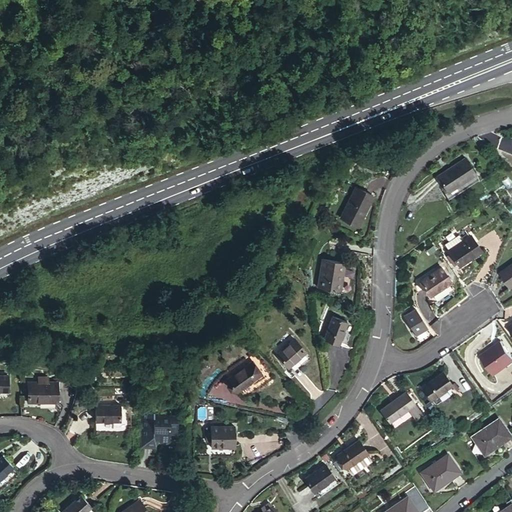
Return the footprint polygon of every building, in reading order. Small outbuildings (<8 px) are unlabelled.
[(443,172),(453,187),(482,168),(472,153),(443,172)] [(356,186),(342,216),(360,225),(374,195),(356,186)] [(449,244),(462,264),(486,247),(475,232),(466,238),(463,234),(449,244)] [(326,251),(319,279),(340,284),(347,256),(326,251)] [(424,279),(434,294),(456,279),(445,265),(424,279)] [(407,313),(420,332),(431,325),(418,305),(407,313)] [(331,308),(321,331),(334,336),(343,313),(331,308)] [(279,355),(293,365),(308,344),(294,334),(279,355)] [(484,354),(497,373),(511,362),(511,350),(505,340),(484,354)] [(235,379),(243,392),(270,379),(262,364),(235,379)] [(427,384),(436,397),(457,383),(448,370),(427,384)] [(0,374),(0,389),(10,390),(11,375),(0,374)] [(31,384),(30,402),(60,404),(61,385),(31,384)] [(385,410),(393,421),(420,402),(411,390),(385,410)] [(97,405),(97,421),(122,420),(122,404),(97,405)] [(146,411),(145,447),(164,448),(164,440),(168,440),(168,442),(176,442),(176,434),(178,434),(178,414),(159,414),(159,411),(146,411)] [(212,421),(213,442),(238,441),(237,420),(212,421)] [(475,438),(486,454),(511,436),(500,420),(475,438)] [(341,454),(351,468),(374,452),(364,438),(341,454)] [(0,458),(0,480),(14,468),(3,455),(0,458)] [(422,475),(433,491),(459,473),(447,457),(422,475)] [(309,480),(319,493),(340,477),(330,464),(309,480)] [(65,511),(88,511),(92,508),(83,497),(65,511)] [(390,511),(417,511),(408,499),(390,511)] [(125,511),(145,511),(139,503),(125,511)]
